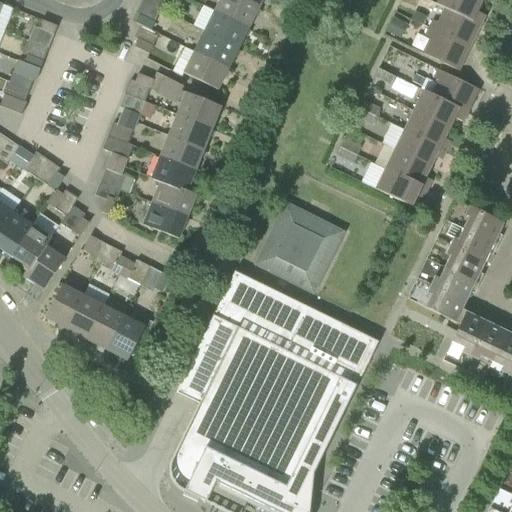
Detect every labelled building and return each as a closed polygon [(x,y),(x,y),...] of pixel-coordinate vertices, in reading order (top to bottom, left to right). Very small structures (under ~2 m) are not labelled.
[(248,30),(258,10),(239,0),(219,0),(213,12),(248,30)] [(239,0),(258,10),(263,0),(239,0)] [(482,3),(476,0),(438,0),(436,5),(445,10),(481,26),(485,17),(477,13),(482,3)] [(433,21),(429,29),(470,48),(481,26),(445,10),(438,24),(433,21)] [(204,33),(238,50),(248,30),(213,12),(204,33)] [(427,28),(431,20),(419,14),(415,22),(427,28)] [(151,31),(154,24),(139,16),(136,24),(140,26),(150,31),(151,31)] [(408,25),(393,18),(386,32),(401,39),(408,25)] [(57,27),(41,21),(38,29),(34,28),(29,41),(48,50),(57,27)] [(431,39),(423,55),(459,72),(470,48),(429,29),(426,36),(431,39)] [(194,53),(228,70),(238,50),(204,33),(194,53)] [(149,55),(153,48),(138,40),(134,48),(149,55)] [(40,71),(48,50),(29,41),(23,55),(27,56),(24,64),(40,71)] [(194,53),(183,74),(217,91),(228,70),(194,53)] [(35,82),(40,71),(24,64),(23,65),(17,62),(13,74),(33,81),(35,82)] [(378,70),(374,78),(391,86),(395,78),(378,70)] [(471,107),(479,91),(438,71),(433,80),(439,82),(436,90),(471,107)] [(13,74),(9,85),(29,92),(33,81),(13,74)] [(145,103),(150,89),(153,81),(138,75),(135,83),(130,81),(125,95),(145,103)] [(422,88),(426,80),(415,75),(411,83),(422,88)] [(183,88),(165,78),(158,93),(177,103),(181,105),(177,116),(212,130),(221,108),(185,94),(181,92),(183,88)] [(24,103),(29,92),(9,85),(4,96),(24,103)] [(471,107),(436,90),(432,96),(423,92),(414,112),(449,129),(454,119),(463,123),(471,107)] [(0,105),(0,107),(22,116),(26,104),(24,103),(4,96),(0,105)] [(359,110),(376,118),(380,110),(363,102),(359,110)] [(137,125),(140,116),(124,110),(121,118),(137,125)] [(372,126),(376,118),(359,110),(355,117),(372,126)] [(414,112),(404,131),(446,152),(451,143),(444,139),(449,129),(414,112)] [(168,137),(204,151),(212,130),(177,116),(168,137)] [(121,118),(117,126),(134,132),(137,125),(121,118)] [(404,131),(394,151),(430,169),(435,158),(442,161),(446,152),(404,131)] [(160,158),(195,172),(204,151),(168,137),(160,158)] [(111,154),(108,162),(125,169),(133,147),(128,145),(127,146),(108,138),(103,151),(111,154)] [(8,140),(0,151),(0,160),(9,166),(10,164),(17,168),(27,154),(8,140)] [(340,148),(357,157),(361,149),(344,141),(340,148)] [(353,165),(357,157),(340,148),(336,156),(353,165)] [(394,151),(385,171),(427,191),(432,182),(425,179),(430,169),(394,151)] [(24,171),(37,179),(49,162),(36,153),(33,158),(24,171)] [(24,171),(33,158),(27,154),(17,168),(23,172),(24,171)] [(187,193),(187,192),(195,172),(160,158),(151,181),(159,184),(160,183),(187,193)] [(57,174),(60,170),(49,162),(37,179),(48,187),(55,192),(56,191),(64,179),(57,174)] [(120,191),(126,177),(122,176),(125,169),(108,162),(100,183),(120,191)] [(375,190),(411,208),(416,197),(423,200),(427,191),(385,171),(375,190)] [(102,214),(110,217),(120,191),(100,183),(95,197),(107,201),(102,214)] [(159,184),(152,204),(187,218),(196,196),(187,192),(187,193),(160,183),(159,184)] [(55,192),(47,204),(65,217),(66,217),(73,207),(78,199),(65,191),(63,195),(56,191),(55,192)] [(468,208),(458,203),(449,223),(493,246),(503,225),(468,208)] [(152,204),(143,226),(178,240),(187,218),(152,204)] [(254,266),(255,266),(313,295),(344,233),(285,204),(254,266)] [(0,233),(13,215),(0,205),(0,233)] [(60,224),(80,238),(89,224),(82,220),(85,216),(73,207),(66,217),(65,217),(60,224)] [(31,227),(13,215),(0,233),(0,250),(11,258),(31,227)] [(493,246),(449,223),(439,243),(484,265),(493,246)] [(31,227),(11,258),(29,270),(44,248),(46,249),(51,240),(31,227)] [(82,252),(90,256),(97,241),(90,237),(82,252)] [(484,265),(439,243),(430,262),(475,284),(484,265)] [(44,292),(64,261),(46,249),(44,248),(29,270),(23,278),(44,292)] [(127,261),(120,258),(112,272),(119,276),(127,261)] [(134,265),(127,261),(119,276),(140,287),(150,268),(137,261),(134,265)] [(475,284),(430,262),(421,282),(465,303),(475,284)] [(154,289),(163,293),(170,278),(150,268),(140,287),(152,293),(154,289)] [(195,405),(198,406),(171,460),(170,463),(170,465),(169,466),(169,469),(169,471),(169,474),(170,476),(171,480),(172,482),(173,484),(175,487),(177,488),(179,490),(182,492),(223,511),(309,511),(314,474),(378,343),(234,273),(175,395),(178,396),(180,391),(189,395),(197,399),(195,405)] [(425,308),(425,309),(460,325),(462,326),(468,314),(462,311),(465,303),(421,282),(411,301),(425,308)] [(86,340),(108,298),(109,296),(89,285),(83,296),(66,330),(86,340)] [(62,286),(45,319),(66,330),(83,296),(62,286)] [(129,309),(108,298),(86,340),(107,351),(124,318),(129,309)] [(460,325),(449,348),(470,358),(487,323),(468,314),(462,326),(460,325)] [(127,362),(145,328),(124,318),(107,351),(127,362)] [(489,367),(491,363),(506,332),(487,323),(470,358),(489,367)] [(508,376),(511,368),(511,335),(506,332),(491,363),(496,365),(498,373),(500,373),(508,376)] [(511,471),(511,472),(502,490),(502,491),(511,495),(511,471)] [(511,511),(511,495),(502,491),(493,510),(496,511),(511,511)]
